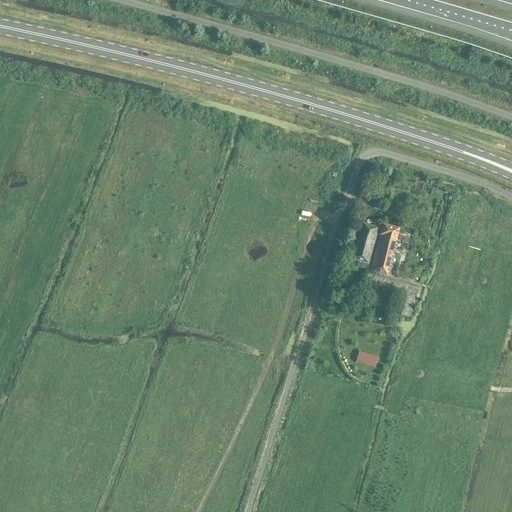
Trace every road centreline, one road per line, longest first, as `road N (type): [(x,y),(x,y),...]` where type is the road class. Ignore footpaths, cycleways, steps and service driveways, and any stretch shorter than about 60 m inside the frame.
road 1 (secondary): [(511,171),(281,96),(0,26)]
road 2 (unclassified): [(247,511),(361,159),(393,154),(511,196)]
road 3 (unclassified): [(511,117),(117,0)]
road 4 (track): [(197,511),(270,358),(315,219),(299,212)]
